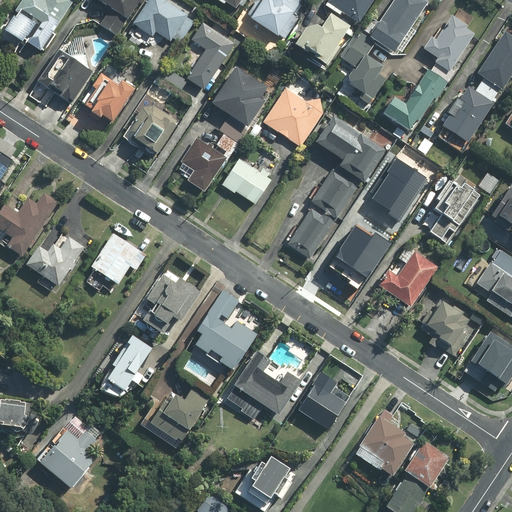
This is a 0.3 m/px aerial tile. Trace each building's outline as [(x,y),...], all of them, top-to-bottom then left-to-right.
[(26,0),(18,13),(19,13),(8,32),(25,43),(26,41),(42,52),(75,2),(72,0),(26,0)] [(101,25),(117,36),(139,3),(135,0),(99,0),(112,9),(101,25)] [(152,0),(136,25),(154,37),(157,32),(172,41),(174,38),(180,43),(193,23),(187,19),(188,17),(166,3),(167,0),(152,0)] [(222,0),(238,10),(241,6),(244,8),(248,0),(222,0)] [(294,13),(302,0),(280,0),(279,1),(276,2),(273,0),(267,0),(254,20),(281,38),(281,37),(286,40),(299,20),(295,17),(296,15),(294,13)] [(331,0),(328,7),(342,16),(343,13),(361,24),(376,0),(331,0)] [(398,0),(374,37),(372,39),(377,42),(396,55),(399,50),(403,53),(417,33),(412,30),(429,4),(423,0),(398,0)] [(201,10),(197,7),(193,13),(197,16),(201,10)] [(298,46),(328,66),(353,29),(333,16),(324,29),(319,26),(316,29),(308,31),(298,46)] [(441,59),(433,71),(450,83),(456,73),(452,71),(476,35),(467,30),(469,27),(454,17),(438,42),(434,39),(427,50),(441,59)] [(189,80),(205,90),(235,46),(204,25),(194,41),(208,51),(189,80)] [(366,57),(377,42),(372,39),(363,32),(344,60),(358,69),(352,79),(353,87),(373,101),(387,81),(380,77),(385,70),(366,57)] [(480,85),(497,96),(501,89),(504,91),(511,78),(511,37),(506,34),(480,75),(485,78),(480,85)] [(60,51),(40,83),(71,104),(92,72),(60,51)] [(166,68),(160,77),(166,81),(182,91),(188,82),(166,68)] [(438,100),(450,83),(433,71),(432,71),(407,108),(396,100),(386,115),(412,132),(419,122),(421,122),(436,99),(438,100)] [(106,118),(115,124),(137,91),(124,82),(120,87),(104,76),(95,89),(99,91),(88,108),(96,113),(95,116),(104,122),(106,118)] [(166,81),(160,77),(156,84),(161,88),(166,81)] [(225,136),(240,145),(267,104),(262,101),(269,92),(260,86),(254,96),(232,81),(215,106),(236,120),(225,136)] [(491,104),(497,96),(480,85),(475,93),(471,90),(445,130),(470,145),(494,106),(491,104)] [(266,123),(302,147),(324,114),(321,100),(306,104),(287,91),(266,123)] [(140,152),(155,162),(177,129),(175,127),(178,122),(155,107),(144,109),(137,120),(139,122),(132,133),(134,144),(142,149),(140,152)] [(387,153),(336,120),(319,146),(347,164),(343,170),(351,175),(362,182),(366,185),(387,153)] [(399,129),(394,135),(402,139),(406,133),(399,129)] [(229,161),(240,145),(225,136),(219,146),(228,152),(224,157),(213,150),(214,148),(210,145),(208,147),(198,140),(183,164),(197,173),(190,182),(206,192),(227,160),(229,161)] [(398,156),(417,169),(416,171),(423,176),(424,174),(428,177),(435,166),(406,146),(398,156)] [(0,185),(2,183),(5,185),(18,165),(0,153),(0,185)] [(240,161),(224,185),(223,186),(237,194),(237,193),(256,205),(271,182),(267,179),(270,175),(264,171),(261,175),(240,161)] [(397,161),(373,199),(390,209),(387,214),(400,222),(427,180),(397,161)] [(338,220),(362,182),(351,175),(343,170),(338,166),(313,204),(338,220)] [(436,193),(447,179),(441,174),(430,188),(436,193)] [(452,232),(456,235),(480,198),(461,185),(460,187),(455,184),(454,186),(449,183),(437,201),(440,203),(435,211),(442,216),(430,233),(444,243),(452,232)] [(495,218),(493,221),(508,231),(511,224),(511,189),(510,188),(492,216),(495,218)] [(9,248),(24,258),(59,204),(45,194),(38,205),(30,200),(19,215),(6,206),(0,215),(0,229),(15,239),(9,248)] [(311,260),(338,220),(313,204),(309,210),(313,212),(290,246),(311,260)] [(374,237),(356,225),(329,266),(350,280),(347,283),(360,291),(391,243),(376,233),(374,237)] [(115,236),(94,269),(120,285),(131,268),(137,272),(147,256),(115,236)] [(28,267),(60,288),(72,271),(73,272),(77,266),(75,265),(86,249),(70,239),(62,251),(54,246),(49,254),(41,249),(28,267)] [(494,296),(490,303),(511,317),(511,257),(498,248),(492,258),(497,261),(494,266),(493,265),(479,285),(494,296)] [(381,288),(412,309),(439,269),(416,254),(400,279),(390,273),(381,288)] [(164,276),(148,301),(153,305),(142,322),(146,324),(165,337),(177,319),(180,321),(200,292),(181,279),(177,285),(166,277),(164,276)] [(85,283),(80,280),(77,288),(82,290),(85,283)] [(197,347),(235,373),(259,337),(237,322),(232,330),(220,322),(223,316),(229,320),(241,302),(224,292),(198,331),(205,335),(197,347)] [(439,346),(454,356),(467,337),(464,335),(469,328),(467,327),(471,321),(445,304),(437,316),(431,312),(424,324),(425,325),(422,330),(435,338),(431,345),(437,349),(439,346)] [(484,317),(477,313),(473,318),(480,323),(484,317)] [(134,319),(130,324),(141,331),(145,325),(134,319)] [(504,382),(511,370),(511,338),(510,338),(510,339),(503,334),(505,331),(499,328),(496,328),(493,333),(496,334),(492,340),(489,338),(474,362),(504,382)] [(107,382),(125,394),(130,387),(134,390),(143,377),(139,374),(153,352),(130,337),(111,366),(116,370),(107,382)] [(257,353),(228,398),(243,408),(241,411),(253,419),(263,404),(279,415),(301,382),(287,373),(280,384),(263,373),(270,362),(257,353)] [(324,375),(300,411),(330,431),(347,405),(331,394),(338,385),(324,375)] [(172,393),(150,425),(174,441),(177,443),(179,440),(180,440),(182,442),(211,397),(209,395),(193,385),(183,401),(172,393)] [(11,401),(0,400),(0,430),(23,432),(31,438),(40,426),(32,420),(33,403),(11,401)] [(385,412),(361,447),(387,465),(383,471),(393,478),(415,446),(404,438),(406,435),(389,424),(393,417),(385,412)] [(77,419),(39,463),(70,489),(98,457),(91,451),(99,443),(94,439),(99,433),(92,427),(89,430),(77,419)] [(408,473),(410,475),(430,488),(432,489),(451,460),(426,443),(408,473)] [(254,467),(235,494),(262,511),(273,496),(278,499),(295,474),(270,457),(261,472),(254,467)] [(409,476),(389,510),(392,511),(416,511),(430,488),(410,475),(409,476)] [(213,494),(199,511),(231,511),(234,509),(213,494)]
